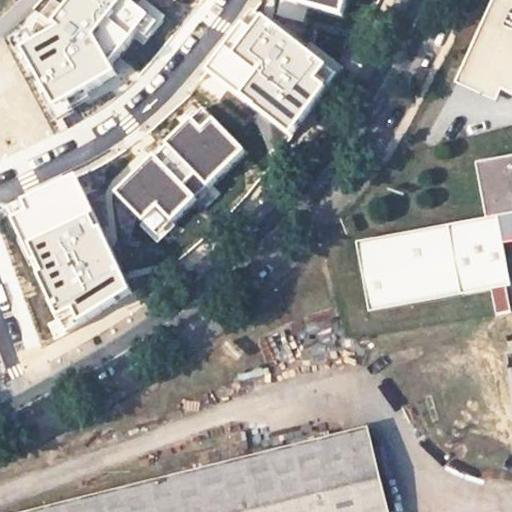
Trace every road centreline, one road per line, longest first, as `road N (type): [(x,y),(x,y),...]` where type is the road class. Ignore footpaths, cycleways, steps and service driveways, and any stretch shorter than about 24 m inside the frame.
road 1 (secondary): [(0,439),(193,320),(313,206),(376,119),(438,0)]
road 2 (secondary): [(406,0),(331,128),(228,240),(146,308),(17,389)]
road 3 (residential): [(235,0),(136,119),(0,193)]
